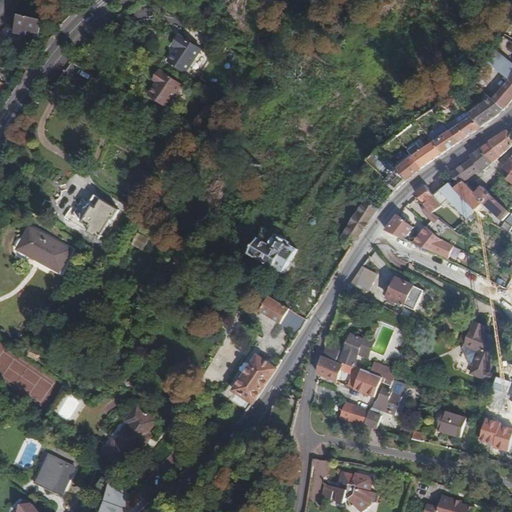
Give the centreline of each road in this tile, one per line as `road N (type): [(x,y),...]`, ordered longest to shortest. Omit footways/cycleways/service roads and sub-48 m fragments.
road 1 (tertiary): [(155,511),(240,433),(339,285)]
road 2 (tertiary): [(339,285),(398,202),(511,116)]
road 3 (unclassified): [(307,436),(511,484)]
road 4 (secondary): [(109,0),(68,35),(0,135)]
road 5 (unclassified): [(307,436),(305,412),(339,285)]
